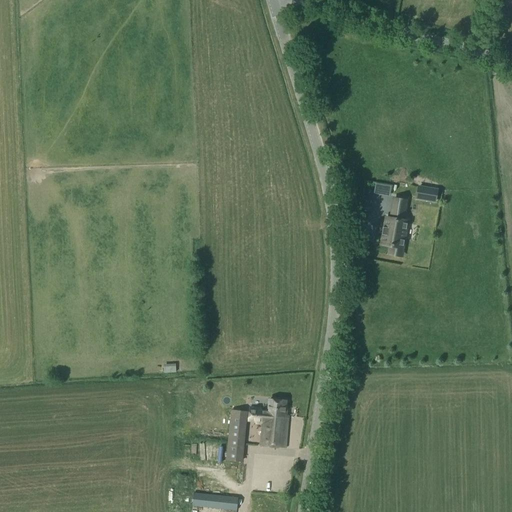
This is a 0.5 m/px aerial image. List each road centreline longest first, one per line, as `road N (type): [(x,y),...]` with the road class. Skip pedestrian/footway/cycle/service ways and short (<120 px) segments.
road 1 (tertiary): [(302,511),(334,306),(335,241),(272,0)]
road 2 (unclassified): [(511,67),(300,0)]
